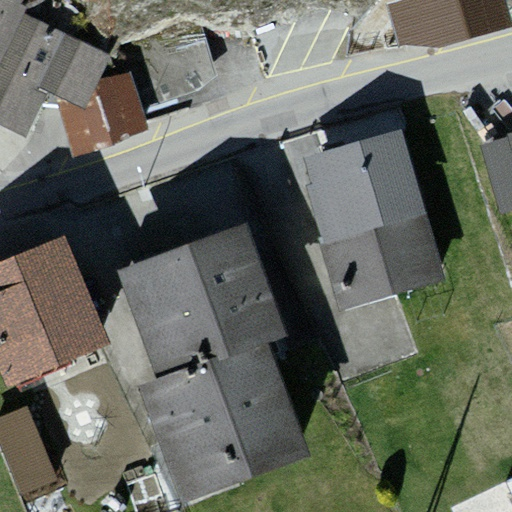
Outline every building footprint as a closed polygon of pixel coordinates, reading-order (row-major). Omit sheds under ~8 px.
[(0,0),(0,40),(19,0),(0,0)] [(504,0),(395,0),(386,4),(400,48),(467,35),(510,21),(504,0)] [(392,143),(303,163),(345,321),(451,291),(392,143)] [(511,143),(500,147),(511,181),(511,143)] [(308,454),(268,341),(285,335),(245,224),(117,269),(156,380),(135,388),(175,501),(308,454)] [(66,241),(0,267),(0,364),(9,386),(107,343),(66,241)] [(0,414),(0,431),(23,493),(59,480),(31,403),(0,414)]
